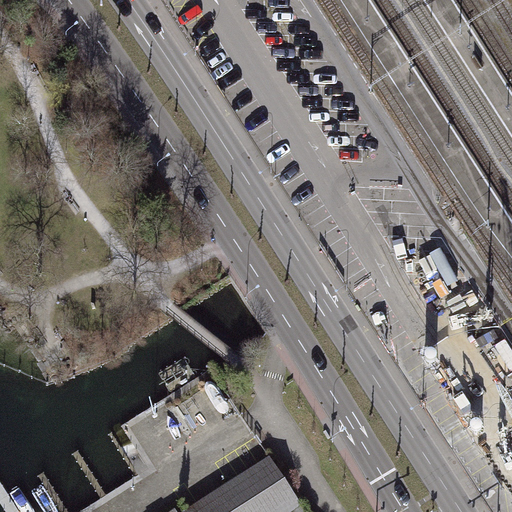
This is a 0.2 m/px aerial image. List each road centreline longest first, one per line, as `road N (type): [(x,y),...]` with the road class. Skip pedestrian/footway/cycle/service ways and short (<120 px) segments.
road 1 (primary): [(68,0),(178,155),(403,511)]
road 2 (primary): [(460,511),(126,0)]
